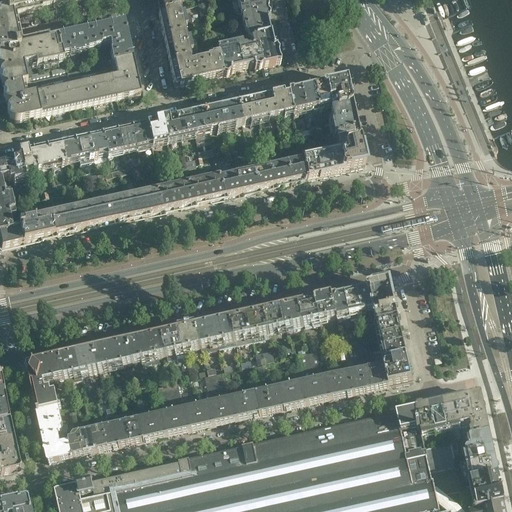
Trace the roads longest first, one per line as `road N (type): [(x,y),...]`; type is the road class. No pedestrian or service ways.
road 1 (residential): [(8,358),(399,271),(430,394)]
road 2 (residential): [(356,68),(379,172),(372,183),(0,265)]
road 3 (residential): [(430,394),(37,482)]
road 4 (tertiary): [(0,313),(248,257)]
road 5 (tertiary): [(450,200),(299,231),(248,257)]
road 6 (tertiary): [(248,257),(303,262),(452,226)]
road 7 (secondary): [(477,207),(440,113),(399,46)]
road 8 (residential): [(0,148),(164,111)]
road 9 (secondary): [(389,53),(450,200)]
road 10 (secondary): [(452,226),(496,378)]
road 11 (residential): [(141,2),(0,33)]
road 12 (residential): [(164,111),(296,81)]
road 13 (residential): [(37,482),(8,358)]
